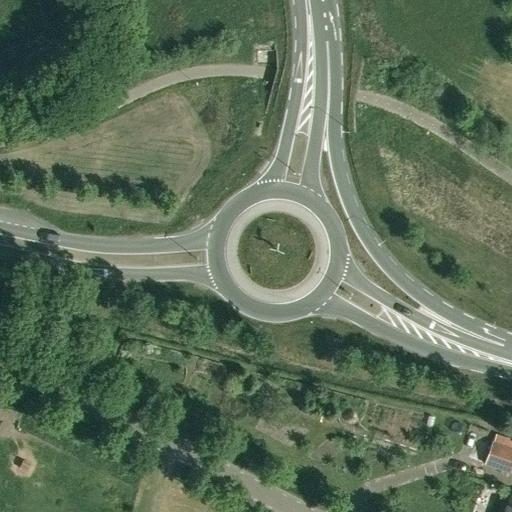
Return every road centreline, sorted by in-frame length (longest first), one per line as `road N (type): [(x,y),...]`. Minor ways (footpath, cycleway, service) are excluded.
road 1 (primary): [(499,350),(401,281),(368,242),(342,185),(333,75),(320,40)]
road 2 (unclassified): [(297,511),(47,385),(0,371)]
road 3 (tertiary): [(0,254),(85,273),(219,280)]
road 4 (tertiary): [(217,233),(187,244),(109,248),(0,230)]
road 5 (primary): [(315,303),(439,355),(511,373)]
road 6 (primary): [(302,0),(292,114),(281,165),(264,192)]
road 7 (primary): [(499,350),(392,307),(339,263)]
road 8 (primary): [(312,201),(320,40)]
